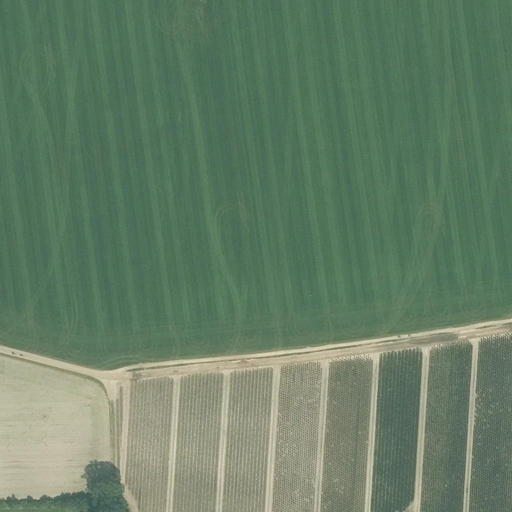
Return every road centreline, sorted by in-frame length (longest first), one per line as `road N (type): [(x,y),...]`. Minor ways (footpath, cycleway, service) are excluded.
road 1 (track): [(108,375),(511,329)]
road 2 (track): [(108,375),(119,511)]
